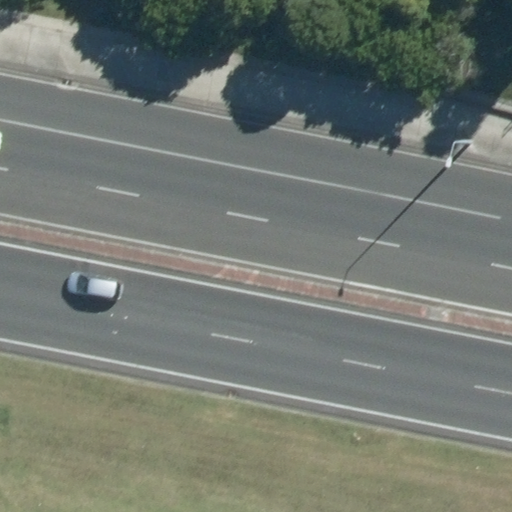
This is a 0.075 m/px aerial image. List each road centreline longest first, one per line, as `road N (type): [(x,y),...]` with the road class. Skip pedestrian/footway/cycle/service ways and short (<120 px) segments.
road 1 (primary): [(0,167),(511,267)]
road 2 (primary): [(511,384),(0,295)]
